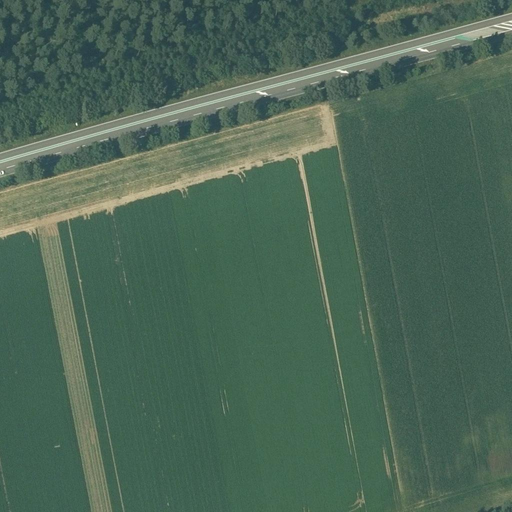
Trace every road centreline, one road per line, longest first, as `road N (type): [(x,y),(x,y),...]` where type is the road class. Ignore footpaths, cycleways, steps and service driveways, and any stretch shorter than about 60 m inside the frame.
road 1 (trunk): [(0,166),(511,27)]
road 2 (trunk): [(511,23),(0,161)]
